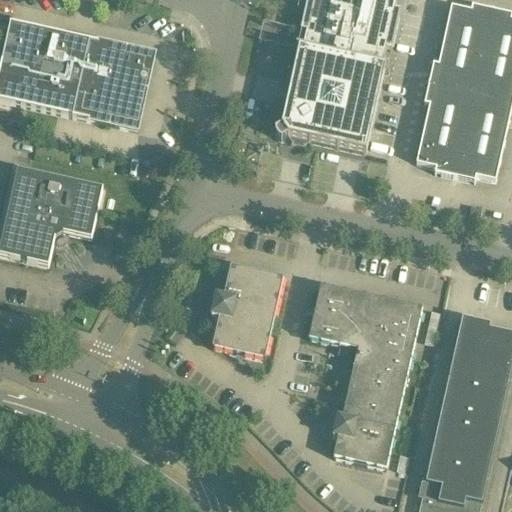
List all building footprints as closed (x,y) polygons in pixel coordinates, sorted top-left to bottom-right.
[(388,74),(388,72),(382,71),(386,53),(391,55),(400,14),(394,13),(397,0),(307,0),(300,34),(306,36),(302,53),(296,52),(295,53),(298,54),(281,130),(274,135),(276,141),(281,146),(288,141),(366,158),(385,73),(388,74)] [(470,15),(451,11),(438,69),(433,68),(424,108),(429,110),(416,168),(436,173),(435,178),(475,187),(476,182),(495,186),(511,110),(511,24),(511,19),(472,10),(470,15)] [(153,60),(9,29),(0,71),(0,106),(137,136),(135,77),(149,76),(152,62),(153,62),(153,60)] [(62,237),(71,239),(91,244),(103,193),(17,173),(0,247),(0,259),(48,271),(55,242),(56,242),(58,246),(65,242),(62,238),(62,237)] [(479,224),(482,214),(471,211),(469,221),(479,224)] [(216,299),(212,314),(211,321),(219,323),(212,353),(264,365),(283,283),(230,271),(223,300),(216,299)] [(422,314),(320,291),(308,344),(349,353),(349,355),(353,362),(355,363),(340,432),(335,431),(334,434),(332,441),(337,442),(333,463),(386,475),(422,314)] [(419,511),(480,511),(511,370),(511,338),(489,334),(490,329),(462,323),(425,487),(421,486),(417,502),(422,503),(419,511)]
